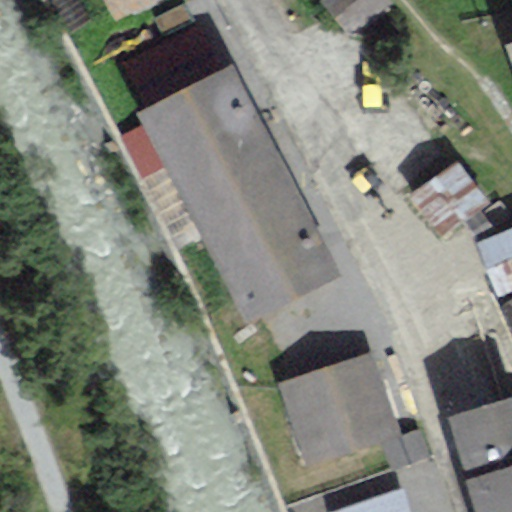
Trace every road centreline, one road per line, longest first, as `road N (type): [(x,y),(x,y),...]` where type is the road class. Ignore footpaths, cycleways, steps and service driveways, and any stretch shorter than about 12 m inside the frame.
road 1 (residential): [(241,0),(287,72),(408,334),(461,511)]
road 2 (track): [(0,346),(62,511)]
